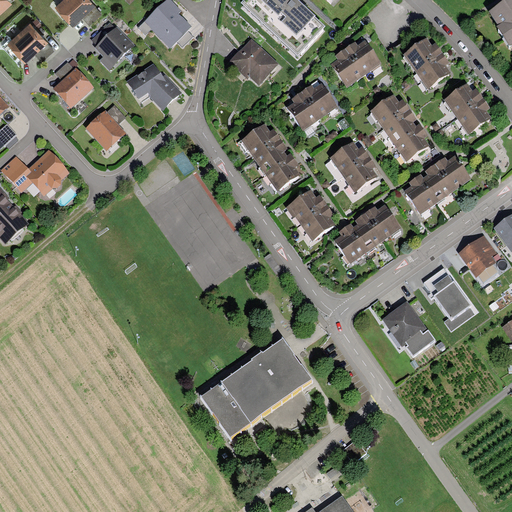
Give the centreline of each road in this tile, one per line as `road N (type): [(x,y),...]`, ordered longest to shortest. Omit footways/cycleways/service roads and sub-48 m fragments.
road 1 (residential): [(195,115),(102,185),(0,80)]
road 2 (residential): [(339,316),(195,115)]
road 3 (residential): [(473,511),(339,316)]
road 4 (residential): [(339,316),(511,190)]
road 5 (track): [(244,511),(354,421)]
road 6 (track): [(0,278),(91,206),(102,185)]
road 7 (residential): [(511,102),(423,0)]
